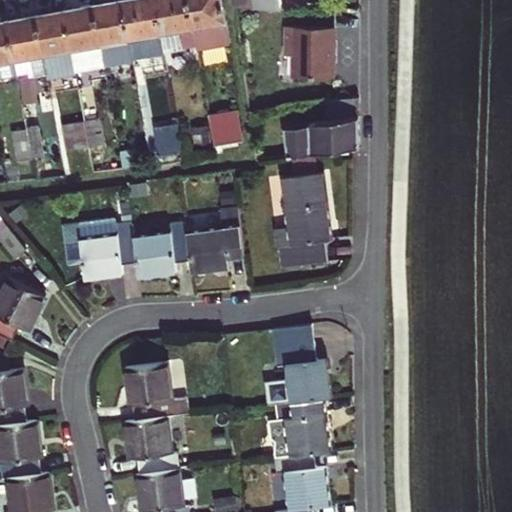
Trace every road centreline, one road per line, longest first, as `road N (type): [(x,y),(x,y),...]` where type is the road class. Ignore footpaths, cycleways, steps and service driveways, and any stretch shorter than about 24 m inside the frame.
road 1 (residential): [(372,295),(145,316),(96,337),(70,363),(68,422),(94,511)]
road 2 (residential): [(372,295),(376,0)]
road 3 (residential): [(379,511),(372,295)]
